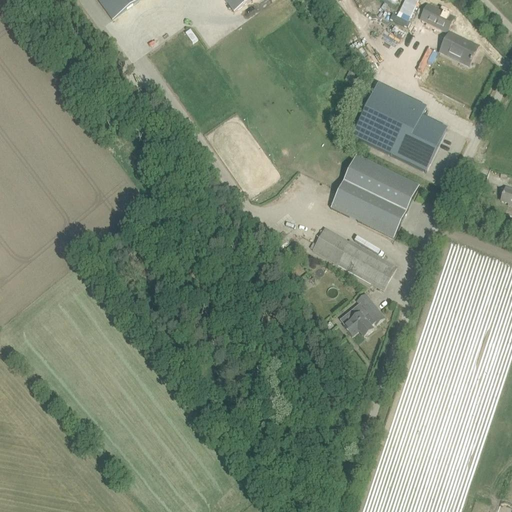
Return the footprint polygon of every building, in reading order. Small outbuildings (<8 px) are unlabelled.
[(97,0),(113,21),(142,0),(97,0)] [(253,0),(223,0),(234,14),(253,0)] [(419,22),(447,35),(455,18),(427,6),(419,22)] [(469,67),(478,48),(450,35),(442,51),(460,60),(459,63),(469,67)] [(354,86),(356,81),(359,75),(349,71),(345,82),(354,86)] [(379,87),(354,139),(426,174),(446,133),(422,119),(427,110),(379,87)] [(394,241),(419,188),(357,158),(331,211),(394,241)] [(511,206),(511,191),(506,189),(501,203),(511,206)] [(313,252),(375,287),(384,293),(398,269),(392,266),(325,230),(313,252)] [(374,331),(371,328),(375,325),(377,327),(385,320),(365,296),(356,303),(359,307),(341,322),(345,327),(344,328),(352,338),(359,333),(364,339),(374,331)] [(239,507),(243,511),(253,511),(246,502),(239,507)]
